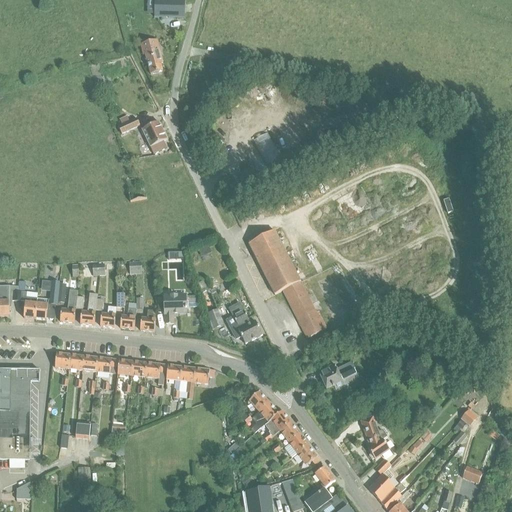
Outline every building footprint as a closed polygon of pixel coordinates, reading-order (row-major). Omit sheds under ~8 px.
[(154,0),(154,8),(154,18),(184,19),(184,0),(154,0)] [(157,41),(140,45),(143,56),(145,56),(150,76),(163,72),(160,64),(163,64),(157,41)] [(117,128),(121,136),(139,127),(136,120),(129,123),(126,118),(119,121),(121,126),(117,128)] [(167,141),(159,123),(141,132),(149,149),(152,156),(167,149),(164,142),(167,141)] [(241,192),(262,181),(255,167),(234,179),(241,192)] [(145,173),(130,173),(131,204),(146,203),(145,173)] [(329,223),(340,220),(338,211),(327,214),(329,223)] [(337,229),(344,225),(341,220),(334,225),(337,229)] [(275,296),(282,292),(300,283),(274,232),(249,245),(275,296)] [(176,265),(186,264),(184,254),(175,255),(176,265)] [(37,300),(35,320),(46,321),(48,306),(57,307),(57,305),(59,286),(60,283),(52,282),(50,301),(37,300)] [(204,282),(196,285),(199,293),(207,289),(204,282)] [(300,283),(282,292),(307,340),(326,330),(318,313),(316,313),(300,283)] [(59,286),(57,305),(64,305),(66,287),(59,286)] [(17,302),(18,293),(19,288),(10,287),(0,287),(0,318),(10,318),(9,302),(17,302)] [(61,310),(60,323),(74,324),(75,312),(76,304),(77,298),(78,292),(69,291),(69,296),(68,303),(67,311),(61,310)] [(18,293),(17,302),(25,303),(24,319),(35,320),(37,300),(27,298),(27,294),(18,293)] [(96,311),(97,300),(97,296),(89,295),(87,313),(82,313),(81,313),(80,325),(94,327),(96,311)] [(198,308),(198,303),(198,297),(185,297),(164,298),(165,315),(166,324),(173,324),(173,315),(186,314),(186,309),(198,308)] [(76,304),(76,310),(82,311),(84,299),(77,298),(76,304)] [(233,318),(226,322),(236,340),(241,338),(242,339),(241,340),(243,343),(244,343),(245,345),(262,336),(255,322),(250,325),(249,324),(248,322),(249,321),(240,304),(229,310),(233,318)] [(116,309),(108,308),(107,316),(101,315),(100,327),(114,329),(116,314),(117,309),(116,309)] [(134,331),(136,311),(128,310),(127,318),(121,317),(120,329),(134,331)] [(224,326),(218,310),(208,314),(214,330),(224,326)] [(140,332),(154,333),(155,321),(155,313),(148,312),(147,320),(141,319),(140,332)] [(69,370),(71,356),(57,355),(55,369),(69,370)] [(71,356),(69,370),(82,372),(84,358),(71,356)] [(97,359),(84,358),(82,372),(96,373),(97,359)] [(97,359),(96,373),(110,375),(111,368),(116,369),(118,369),(119,362),(97,359)] [(119,362),(118,369),(117,376),(131,377),(133,363),(119,362)] [(146,364),(133,363),(131,377),(145,379),(146,364)] [(346,392),(361,385),(351,363),(336,370),(334,365),(318,373),(326,391),(333,387),(336,392),(344,388),(346,392)] [(168,367),(146,364),(145,379),(159,380),(158,386),(163,387),(165,374),(167,374),(168,367)] [(168,367),(167,374),(166,381),(180,382),(182,368),(168,367)] [(180,382),(179,392),(188,393),(187,400),(192,401),(193,394),(194,384),(195,370),(182,368),(180,382)] [(214,372),(195,370),(194,384),(208,385),(208,378),(213,379),(214,372)] [(0,460),(29,461),(30,383),(39,383),(39,372),(0,371),(0,460)] [(153,390),(152,397),(157,397),(162,398),(163,391),(158,390),(153,390)] [(392,390),(378,403),(384,409),(398,396),(392,390)] [(259,413),(269,404),(259,393),(249,402),(259,413)] [(258,425),(252,431),(255,434),(261,430),(265,426),(272,421),(279,415),(269,404),(259,413),(253,419),(258,425)] [(272,421),(265,426),(271,433),(270,434),(273,438),(280,432),(291,424),(282,412),(279,415),(272,421)] [(469,412),(463,422),(474,429),(480,419),(469,412)] [(243,421),(246,424),(252,420),(248,416),(243,421)] [(373,418),(361,422),(370,448),(367,450),(375,461),(389,451),(382,441),(386,438),(382,432),(378,433),(373,418)] [(77,423),(75,439),(89,441),(90,424),(77,423)] [(300,435),(291,424),(280,432),(289,444),(300,435)] [(432,437),(427,433),(421,439),(426,444),(432,437)] [(466,437),(462,433),(453,442),(458,447),(466,437)] [(263,439),(267,443),(272,438),(269,434),(263,439)] [(308,447),(300,435),(289,444),(297,455),(308,447)] [(67,449),(69,436),(62,436),(60,449),(67,449)] [(272,450),(275,454),(281,450),(278,446),(272,450)] [(320,462),(308,447),(297,455),(306,467),(311,462),(314,466),(320,462)] [(412,448),(408,453),(414,457),(417,452),(412,448)] [(238,452),(230,458),(234,463),(242,457),(238,452)] [(286,457),(281,461),(284,465),(289,461),(286,457)] [(385,461),(375,471),(381,477),(383,476),(391,467),(385,461)] [(446,468),(441,476),(444,478),(450,470),(446,468)] [(462,479),(478,485),(482,474),(466,468),(462,479)] [(78,483),(91,483),(90,469),(78,469),(78,483)] [(307,504),(324,491),(335,483),(325,469),(315,475),(323,485),(304,500),(307,504)] [(381,477),(368,490),(381,505),(395,490),(383,476),(381,477)] [(404,476),(398,482),(400,484),(406,478),(404,476)] [(247,478),(240,483),(244,488),(251,483),(247,478)] [(293,482),(282,486),(284,491),(295,487),(293,482)] [(30,501),(31,483),(17,491),(16,500),(30,501)] [(381,505),(386,511),(398,501),(401,498),(399,495),(405,490),(400,484),(395,490),(381,505)] [(295,487),(284,491),(286,496),(297,492),(295,487)] [(273,511),(269,488),(246,493),(248,511),(273,511)] [(343,511),(348,509),(346,505),(347,504),(343,499),(341,501),(337,496),(332,500),(324,491),(307,504),(305,505),(309,511),(343,511)] [(297,492),(286,496),(288,501),(299,497),(297,492)] [(401,498),(398,501),(402,504),(410,496),(407,492),(401,498)] [(446,492),(443,503),(449,505),(452,494),(446,492)] [(299,497),(288,501),(290,507),(301,503),(299,497)] [(458,497),(455,507),(461,508),(464,498),(458,497)] [(301,503),(290,507),(292,511),(296,511),(303,510),(301,503)] [(448,511),(449,505),(443,503),(441,509),(448,511)]
